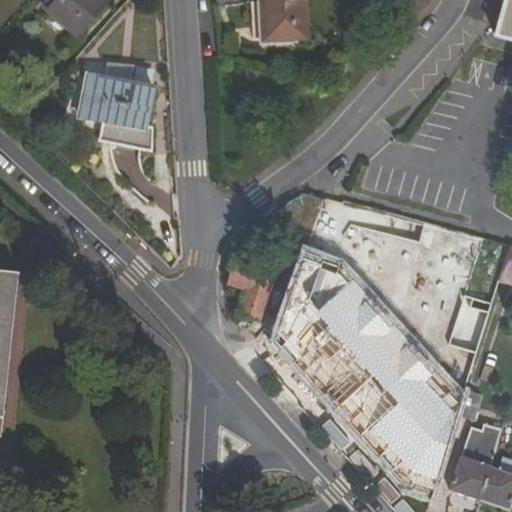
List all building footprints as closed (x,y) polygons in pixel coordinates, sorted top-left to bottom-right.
[(102,0),(49,0),(42,7),(78,39),(110,6),(102,0)] [(251,3),(253,43),(306,41),(304,0),(261,0),(262,2),(251,3)] [(511,0),(508,0),(498,38),(511,41),(511,0)] [(92,77),(84,121),(102,125),(99,142),(150,152),(154,136),(143,133),(151,89),(92,77)] [(511,281),(511,249),(510,251),(501,279),(511,281)] [(340,270),(306,257),(276,346),(429,511),(460,403),(340,270)] [(275,272),(236,258),(228,286),(247,293),(240,316),(259,323),(275,272)] [(0,415),(15,275),(0,273),(0,415)] [(511,403),(509,402),(501,431),(497,445),(511,449),(511,403)] [(494,456),(497,445),(501,431),(483,427),(482,433),(471,430),(450,491),(479,501),(494,456)] [(511,501),(511,462),(494,456),(479,501),(508,511),(511,501)]
